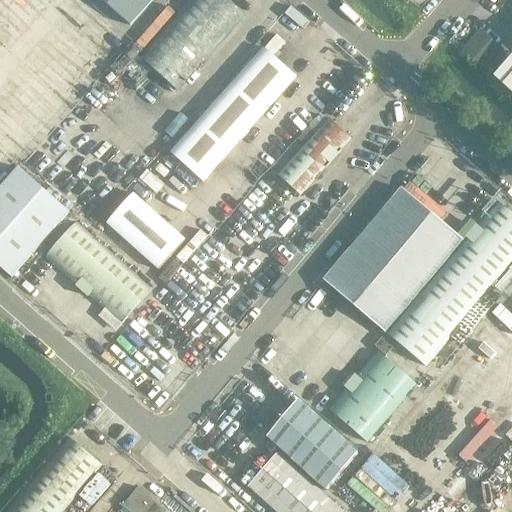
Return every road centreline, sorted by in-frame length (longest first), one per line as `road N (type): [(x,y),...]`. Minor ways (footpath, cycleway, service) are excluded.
road 1 (unclassified): [(160,440),(439,113)]
road 2 (unclassified): [(160,440),(0,298)]
